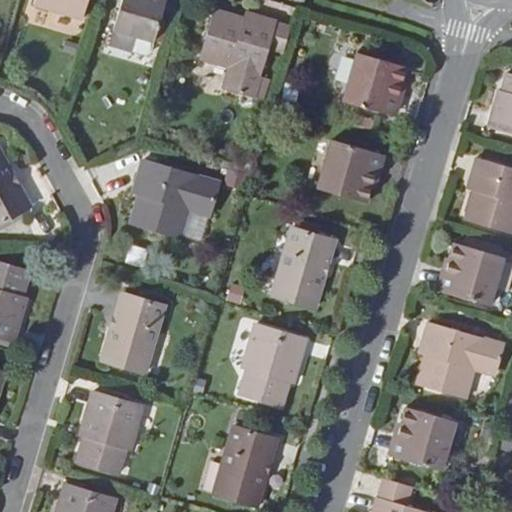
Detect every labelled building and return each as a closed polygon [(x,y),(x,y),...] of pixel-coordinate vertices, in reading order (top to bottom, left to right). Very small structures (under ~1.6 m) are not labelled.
[(36,0),(34,6),(83,20),(83,18),(88,0),(36,0)] [(100,0),(88,0),(83,18),(95,21),(100,0)] [(161,22),(167,0),(124,0),(110,47),(132,53),(136,38),(155,43),(155,42),(161,22)] [(259,18),(256,28),(248,25),(248,22),(215,12),(201,61),(229,70),(223,89),(255,100),(256,99),(257,93),(265,96),(269,81),(261,79),(270,50),(284,55),(291,29),(277,25),(277,23),(259,18)] [(168,25),(161,22),(155,42),(162,44),(168,25)] [(395,118),(409,70),(366,57),(358,55),(344,104),(395,118)] [(511,136),(511,76),(508,75),(503,93),(500,93),(489,130),(511,136)] [(332,142),(318,190),(368,205),(382,157),(332,142)] [(0,225),(31,208),(0,150),(0,225)] [(511,236),(511,170),(478,160),(468,192),(475,194),(466,223),(511,236)] [(218,184),(143,161),(134,194),(141,196),(132,226),(180,239),(188,214),(208,219),(218,184)] [(316,309),(335,242),(293,230),(273,296),(316,309)] [(143,265),(147,249),(131,245),(127,261),(143,265)] [(439,293),(489,308),(503,260),(453,245),(439,293)] [(14,343),(28,299),(22,298),(29,274),(0,264),(0,346),(12,350),(14,343)] [(146,375),(166,307),(122,295),(102,362),(146,375)] [(281,409),(289,384),(293,385),(306,340),(256,324),(242,371),(247,372),(240,397),(281,409)] [(417,387),(466,401),(474,374),(493,379),(503,347),(429,325),(420,356),(425,358),(417,387)] [(119,477),(127,451),(131,453),(144,407),(93,392),(79,437),(84,439),(77,465),(119,477)] [(455,424),(405,410),(391,457),(441,472),(455,424)] [(258,508),(277,441),(234,428),(214,495),(258,508)] [(377,499),(373,511),(421,511),(406,508),(412,488),(384,480),(378,499),(377,499)] [(112,511),(116,500),(66,485),(57,511),(112,511)]
